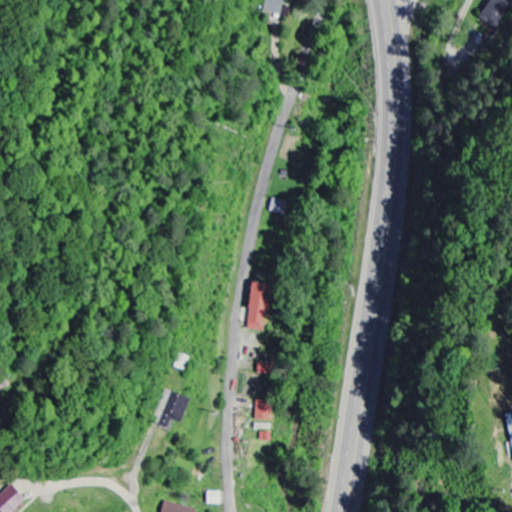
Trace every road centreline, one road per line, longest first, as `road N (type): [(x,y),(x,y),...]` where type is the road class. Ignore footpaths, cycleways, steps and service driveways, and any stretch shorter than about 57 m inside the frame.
road 1 (trunk): [(346,511),(395,158),(387,0)]
road 2 (residential): [(229,511),(227,415),(240,276),(257,196),(320,18)]
